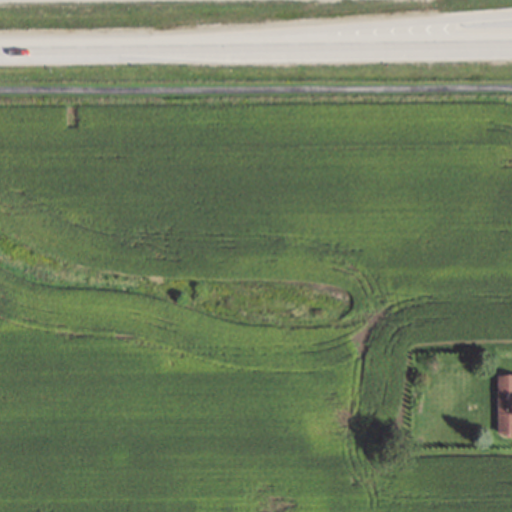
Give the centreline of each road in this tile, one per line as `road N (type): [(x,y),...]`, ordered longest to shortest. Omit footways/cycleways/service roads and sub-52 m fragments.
road 1 (trunk): [(0,49),(511,39)]
road 2 (trunk): [(90,48),(511,9)]
